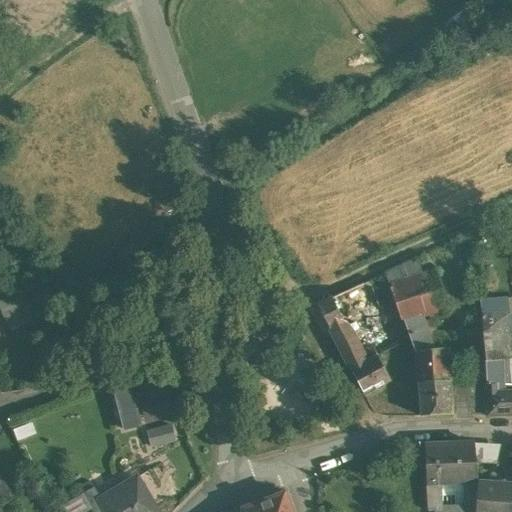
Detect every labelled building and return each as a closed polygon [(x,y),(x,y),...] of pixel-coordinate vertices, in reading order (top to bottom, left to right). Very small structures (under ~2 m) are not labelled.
[(385,274),(390,289),(419,280),(413,261),(385,274)] [(375,309),(394,299),(390,289),(385,274),(368,282),(345,294),(358,318),(375,309)] [(404,320),(420,315),(446,306),(437,274),(419,280),(390,289),(394,299),(399,313),(402,320),(404,320)] [(345,294),(319,308),(331,332),(346,324),(358,318),(345,294)] [(0,304),(8,324),(29,316),(21,295),(0,303),(0,304)] [(381,321),(399,313),(394,299),(375,309),(381,321)] [(511,346),(506,300),(481,303),(485,347),(486,356),(502,355),(511,353),(511,346)] [(434,353),(420,315),(404,320),(417,357),(432,354),(434,353)] [(37,319),(14,332),(21,343),(28,339),(44,330),(37,319)] [(366,363),(346,324),(331,332),(351,370),(366,363)] [(298,328),(289,333),(296,345),(305,341),(298,328)] [(21,343),(7,351),(1,365),(5,372),(35,350),(28,339),(21,343)] [(485,347),(466,348),(469,381),(473,380),(487,379),(486,356),(485,347)] [(434,353),(432,354),(417,357),(419,385),(450,382),(448,352),(434,353)] [(502,355),(486,356),(487,379),(487,385),(503,384),(502,355)] [(366,363),(351,370),(365,396),(392,382),(378,356),(366,363)] [(487,379),(473,380),(472,397),(473,406),(487,405),(487,393),(487,385),(487,379)] [(450,382),(419,385),(422,417),(453,415),(450,382)] [(503,384),(487,385),(487,393),(504,393),(503,384)] [(133,387),(113,391),(126,435),(128,439),(148,433),(133,387)] [(511,392),(504,393),(487,393),(487,405),(488,417),(511,416),(511,392)] [(142,406),(146,423),(170,418),(167,401),(142,406)] [(487,405),(473,406),(473,416),(488,417),(487,405)] [(459,445),(438,446),(439,468),(460,467),(459,445)] [(474,445),(459,445),(460,467),(461,484),(477,484),(478,484),(474,445)] [(434,486),(440,485),(439,468),(438,446),(432,447),(434,486)] [(426,486),(434,486),(432,447),(424,447),(426,486)] [(460,467),(439,468),(440,485),(461,484),(460,467)] [(0,497),(10,491),(0,473),(0,497)] [(101,500),(100,500),(107,511),(157,511),(137,478),(101,500)] [(434,486),(435,511),(475,511),(477,484),(461,484),(440,485),(434,486)] [(511,511),(511,505),(511,486),(477,484),(475,511),(511,511)] [(433,511),(435,511),(434,486),(426,486),(426,511),(433,511)] [(107,511),(100,500),(101,500),(94,488),(83,495),(92,511),(107,511)] [(291,511),(284,493),(268,500),(267,497),(258,501),(259,503),(243,509),(243,511),(291,511)]
